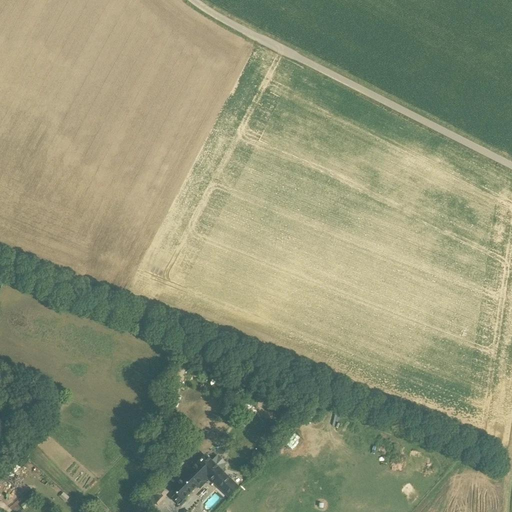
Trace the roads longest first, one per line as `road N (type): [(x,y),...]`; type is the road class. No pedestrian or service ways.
road 1 (track): [(0,263),(508,462)]
road 2 (unclassified): [(511,166),(191,0)]
